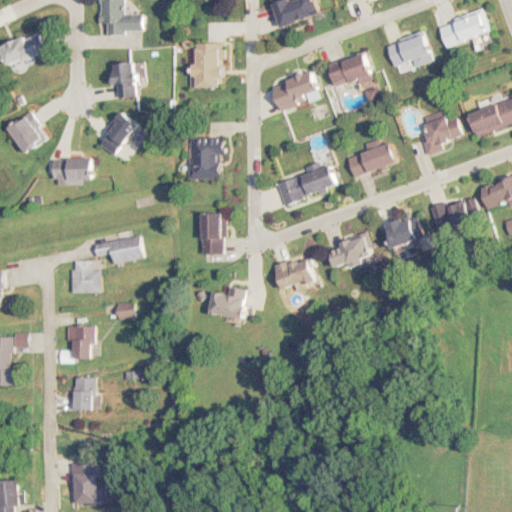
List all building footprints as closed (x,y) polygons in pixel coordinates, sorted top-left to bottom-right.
[(110,34),(128,34),(128,29),(145,29),(145,13),(128,14),(127,0),(102,0),(102,2),(104,2),(104,12),(102,12),(102,22),(110,22),(110,34)] [(323,13),(318,0),(287,0),(277,4),(284,26),(323,13)] [(494,31),(487,9),(442,24),(449,46),(494,31)] [(437,60),(426,30),(390,44),(398,66),(416,59),(419,66),(437,60)] [(10,64),(2,47),(9,43),(9,42),(19,38),(19,39),(26,35),(28,39),(41,33),(48,49),(26,59),(25,57),(10,64)] [(199,42),(200,64),(192,64),(193,86),(223,86),(223,78),(225,78),(225,59),(228,59),(228,42),(199,42)] [(340,86),(361,79),(363,83),(376,78),(367,51),(332,64),(340,86)] [(121,98),(140,96),(138,81),(141,80),(140,72),(138,72),(137,61),(114,64),(116,84),(120,84),(121,98)] [(276,85),(284,110),(302,104),(301,98),(322,91),(316,72),(276,85)] [(480,136),(511,124),(511,98),(472,113),(480,136)] [(29,153),(10,127),(34,110),(44,124),(41,126),(49,138),(29,153)] [(103,143),(112,132),(109,130),(124,110),(141,124),(117,154),(103,143)] [(431,155),(447,149),(444,142),(466,134),(460,117),(449,120),(446,110),(426,117),(432,133),(424,135),(431,155)] [(228,137),(192,137),(193,178),(224,178),(224,155),(228,155),(228,137)] [(368,142),(371,151),(352,156),(356,175),(400,164),(395,142),(384,145),(383,138),(368,142)] [(56,158),(95,158),(96,178),(86,178),(86,184),(61,184),(61,177),(56,177),(56,158)] [(310,173),(281,183),(287,203),(340,186),(333,165),(325,168),(323,161),(308,166),(310,173)] [(491,208),(511,201),(511,177),(484,185),(491,208)] [(444,236),(463,230),(460,223),(484,216),(478,196),(450,205),(449,202),(435,206),(444,236)] [(226,253),(226,212),(205,212),(205,253),(226,253)] [(412,256),(408,243),(428,237),(421,214),(388,225),(400,260),(412,256)] [(337,267),(352,263),(352,267),(366,263),(364,257),(376,254),(371,232),(344,239),(345,247),(333,249),(337,267)] [(117,263),(148,257),(143,234),(98,243),(100,256),(115,253),(117,263)] [(321,280),(313,255),(279,266),(285,288),(299,284),(301,290),(312,287),(311,283),(321,280)] [(104,291),(104,268),(96,269),(96,260),(75,260),(76,292),(104,291)] [(0,271),(0,307),(5,307),(2,287),(9,287),(7,271),(0,271)] [(217,291),(214,313),(246,317),(250,288),(232,286),(231,293),(217,291)] [(120,319),(137,317),(135,300),(117,303),(120,319)] [(70,326),(71,339),(76,339),(76,358),(94,358),(93,344),(98,344),(98,325),(70,326)] [(31,332),(17,332),(17,346),(31,346),(31,332)] [(0,384),(19,384),(19,367),(16,367),(15,336),(0,336),(0,384)] [(76,377),(77,410),(100,409),(100,377),(76,377)] [(100,463),(76,463),(76,503),(108,503),(108,485),(100,485),(100,463)] [(0,511),(20,511),(19,479),(0,479),(0,511)]
